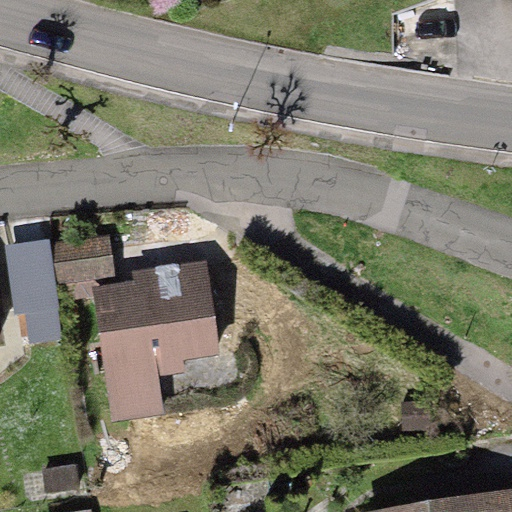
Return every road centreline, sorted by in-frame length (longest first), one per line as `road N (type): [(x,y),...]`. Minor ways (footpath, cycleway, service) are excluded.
road 1 (residential): [(0,192),(183,172),(252,178),(511,260)]
road 2 (secondary): [(511,126),(270,87),(0,16)]
